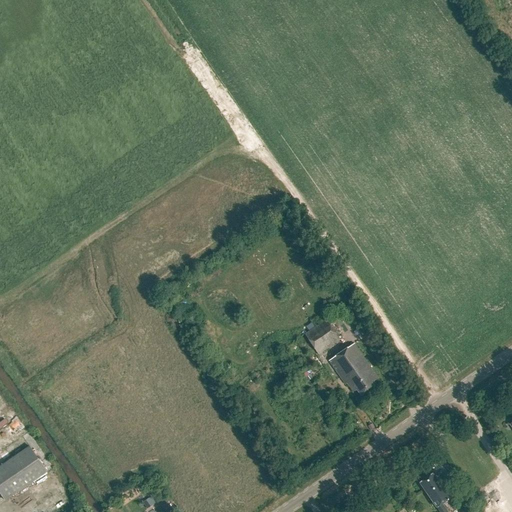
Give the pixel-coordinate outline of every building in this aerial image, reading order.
[(326,320),(305,335),(318,355),(340,340),(326,320)] [(357,390),(361,397),(376,387),(373,382),(378,379),(354,344),(329,361),(346,385),(347,384),(353,392),(357,390)] [(0,466),(0,493),(5,501),(47,472),(29,447),(0,466)] [(419,483),(439,511),(447,511),(442,504),(452,497),(443,483),(440,484),(432,473),(419,483)] [(144,503),(148,509),(157,503),(153,497),(144,503)]
